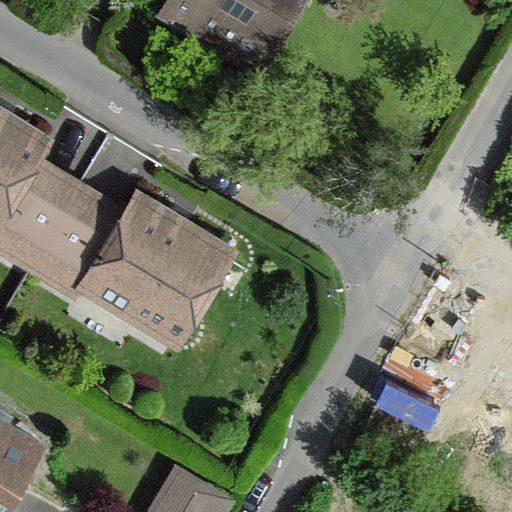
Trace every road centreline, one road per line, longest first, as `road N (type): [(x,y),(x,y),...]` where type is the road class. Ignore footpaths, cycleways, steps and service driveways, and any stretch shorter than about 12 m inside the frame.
road 1 (residential): [(0,24),(404,270)]
road 2 (residential): [(262,511),(404,270)]
road 3 (residential): [(404,270),(511,88)]
